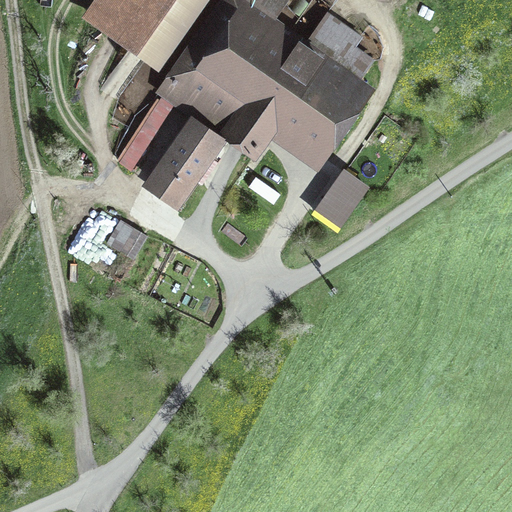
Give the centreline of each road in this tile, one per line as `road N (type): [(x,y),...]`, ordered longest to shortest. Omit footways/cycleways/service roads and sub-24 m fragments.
road 1 (residential): [(511,139),(267,299),(228,332),(126,463),(31,511)]
road 2 (track): [(253,281),(371,115),(389,76),(389,30),(358,0)]
road 3 (track): [(40,192),(81,404),(88,488)]
road 4 (track): [(40,192),(73,186),(114,195),(193,240),(267,299)]
road 5 (track): [(8,0),(40,192)]
road 6 (track): [(103,154),(72,123),(58,93),(53,41),(69,0)]
road 7 (track): [(108,43),(93,94),(114,195)]
